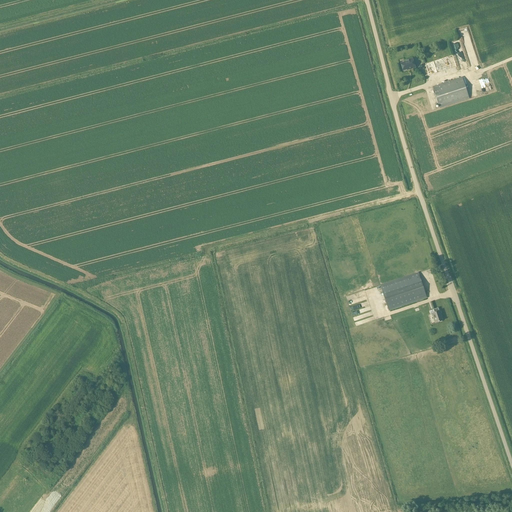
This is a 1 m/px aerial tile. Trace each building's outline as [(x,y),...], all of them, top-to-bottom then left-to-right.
[(405,62),(401,63),(403,70),(407,69),(407,70),(415,67),(412,59),(404,61),(405,62)] [(425,64),(429,76),(437,73),(434,61),(425,64)] [(462,77),(456,79),(433,87),(439,108),(469,98),(462,77)] [(389,311),(427,298),(418,272),(380,285),(389,311)] [(431,313),(432,313),(435,323),(442,320),(440,314),(441,314),(440,310),(439,311),(438,308),(430,310),(431,313)]
